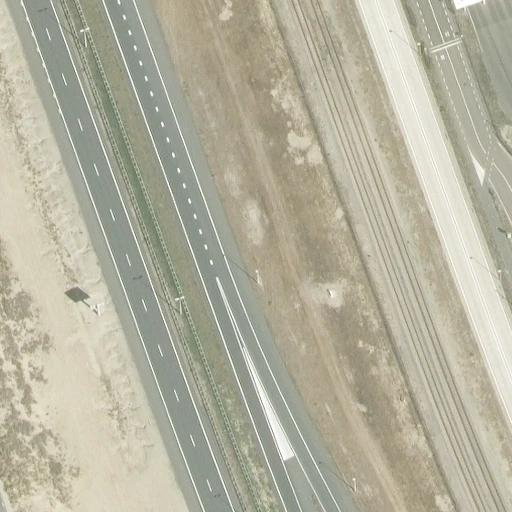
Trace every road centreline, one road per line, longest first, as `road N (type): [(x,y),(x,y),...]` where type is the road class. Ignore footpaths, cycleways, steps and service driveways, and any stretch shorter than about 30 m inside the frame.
road 1 (trunk): [(33,0),(221,511)]
road 2 (secondary): [(208,270),(110,0)]
road 3 (secondary): [(333,511),(208,270)]
road 4 (secondary): [(291,511),(208,270)]
